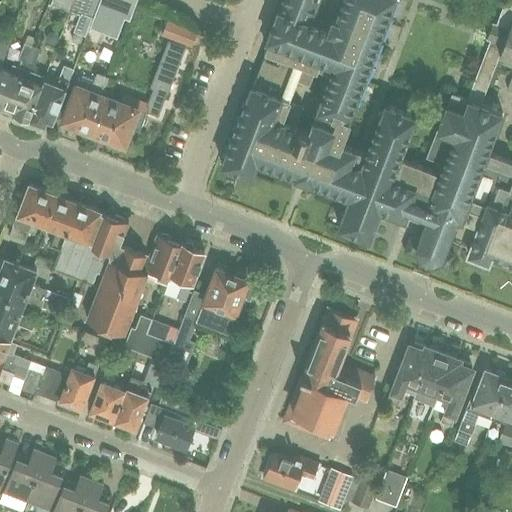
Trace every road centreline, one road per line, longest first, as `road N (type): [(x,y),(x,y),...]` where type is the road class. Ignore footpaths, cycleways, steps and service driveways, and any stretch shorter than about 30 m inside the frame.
road 1 (residential): [(218,483),(307,251)]
road 2 (residential): [(218,483),(0,399)]
road 3 (residential): [(511,331),(307,251)]
road 4 (residential): [(180,206),(246,24)]
road 5 (residential): [(180,206),(18,146)]
road 6 (residential): [(307,251),(180,206)]
